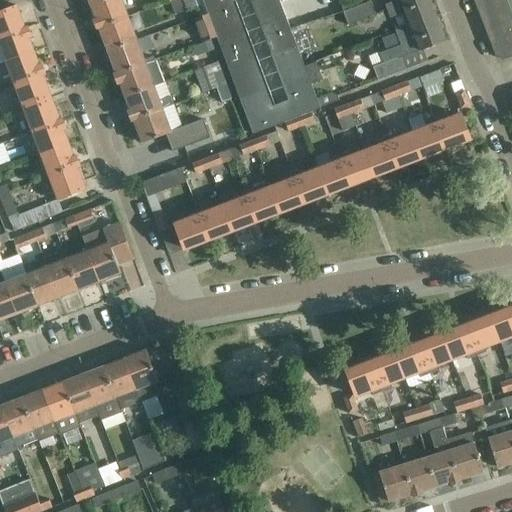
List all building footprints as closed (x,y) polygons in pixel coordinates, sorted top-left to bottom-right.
[(129,18),(122,0),(101,0),(90,4),(96,19),(93,20),(97,29),(100,28),(129,18)] [(198,8),(194,0),(175,0),(170,2),(175,14),(187,9),(188,12),(198,8)] [(240,13),(234,0),(202,0),(207,13),(209,18),(212,24),(240,13)] [(287,22),(279,0),(250,0),(262,31),(287,22)] [(410,25),(434,15),(435,15),(428,0),(398,0),(386,5),(390,14),(404,9),(410,25)] [(473,0),(478,13),(500,5),(507,23),(485,31),(496,57),(502,60),(511,56),(511,10),(508,0),(473,0)] [(375,15),(370,2),(343,12),(348,25),(375,15)] [(0,38),(25,29),(16,6),(0,11),(0,38)] [(214,37),(216,37),(212,24),(209,18),(207,13),(194,18),(202,38),(203,42),(214,37)] [(250,41),(240,13),(212,24),(216,37),(222,52),(250,41)] [(434,15),(410,25),(395,30),(401,46),(380,54),(384,63),(373,67),(378,81),(404,71),(400,60),(445,42),(435,15),(434,15)] [(100,28),(108,50),(137,39),(129,18),(100,28)] [(295,42),(287,22),(262,31),(273,60),(298,51),(295,42)] [(0,38),(0,48),(5,63),(34,52),(29,38),(32,37),(28,28),(25,29),(0,38)] [(108,50),(117,74),(146,63),(142,51),(152,47),(147,35),(137,39),(108,50)] [(218,48),(214,37),(203,42),(192,46),(196,56),(218,48)] [(261,68),(250,41),(222,52),(232,79),(261,68)] [(300,55),(298,51),(273,60),(285,90),(310,81),(304,67),(300,55)] [(34,52),(5,63),(14,86),(45,74),(42,65),(39,66),(34,52)] [(120,83),(125,97),(155,86),(164,82),(156,59),(146,63),(117,74),(114,75),(117,84),(120,83)] [(216,89),(226,85),(218,62),(195,71),(203,93),(216,89)] [(318,82),(320,76),(315,63),(304,67),(310,81),(311,85),(318,82)] [(271,96),(261,68),(232,79),(243,107),(271,96)] [(14,86),(23,109),(51,98),(43,75),(45,74),(14,86)] [(275,106),(271,96),(243,107),(253,134),(320,108),(316,99),(311,85),(310,81),(285,90),(289,101),(275,106)] [(394,86),(398,96),(412,91),(408,81),(394,86)] [(231,99),(226,85),(216,89),(217,90),(190,99),(182,102),(185,110),(219,97),(221,103),(231,99)] [(131,121),(134,120),(173,105),(170,97),(160,101),(155,86),(125,97),(131,111),(128,112),(131,121)] [(385,101),(398,96),(394,86),(381,91),(385,101)] [(470,105),(464,91),(456,94),(461,108),(470,105)] [(332,93),(316,99),(320,108),(339,101),(338,96),(332,93)] [(23,109),(31,132),(63,120),(62,119),(59,121),(51,98),(23,109)] [(360,99),(347,104),(355,126),(351,115),(364,110),(360,99)] [(342,131),(355,126),(347,104),(333,109),(342,131)] [(173,105),(134,120),(143,143),(170,133),(172,132),(164,109),(173,106),(173,105)] [(311,113),(298,118),(301,127),(315,122),(311,113)] [(443,115),(434,119),(445,148),(469,139),(460,115),(445,120),(443,115)] [(288,132),(301,127),(298,118),(285,123),(288,132)] [(422,157),(445,148),(434,119),(425,122),(427,126),(412,132),(422,157)] [(63,120),(31,132),(40,155),(68,144),(63,130),(66,129),(63,120)] [(172,132),(170,133),(177,150),(186,147),(208,139),(208,138),(201,122),(172,132)] [(398,167),(422,157),(412,132),(398,137),(396,132),(386,136),(398,167)] [(265,136),(252,141),(256,151),(269,146),(265,136)] [(365,151),(374,176),(398,167),(386,136),(377,139),(380,145),(365,151)] [(243,156),(256,151),(252,141),(239,146),(243,156)] [(40,155),(49,178),(80,166),(76,157),(74,158),(68,144),(40,155)] [(351,185),(374,176),(365,151),(351,156),(349,150),(339,154),(351,185)] [(205,159),(209,169),(223,164),(219,154),(205,159)] [(317,169),(327,194),(351,185),(339,154),(330,158),(332,163),(317,169)] [(196,174),(209,169),(205,159),(192,164),(196,174)] [(80,166),(49,178),(57,201),(86,190),(77,167),(80,166)] [(186,182),(181,169),(141,184),(146,197),(186,182)] [(303,203),(327,194),(317,169),(304,174),(302,169),(292,172),(303,203)] [(280,212),(303,203),(292,172),(283,176),(285,182),(270,188),(280,212)] [(244,191),(256,221),(280,212),(270,188),(268,182),(255,187),(244,191)] [(0,187),(0,195),(10,192),(7,185),(0,187)] [(219,196),(223,206),(232,230),(256,221),(244,191),(235,195),(234,191),(219,196)] [(18,215),(10,192),(0,195),(0,197),(13,231),(56,214),(52,202),(18,215)] [(209,239),(232,230),(223,206),(210,211),(208,206),(197,210),(209,239)] [(209,239),(197,210),(188,213),(190,219),(175,224),(185,249),(209,239)] [(75,215),(79,225),(87,222),(84,212),(75,215)] [(69,229),(79,225),(75,215),(65,219),(69,229)] [(168,229),(163,215),(154,218),(160,232),(168,229)] [(120,223),(83,237),(85,243),(101,282),(121,274),(117,265),(133,259),(120,223)] [(42,227),(33,231),(37,242),(47,238),(42,227)] [(37,242),(33,231),(13,239),(17,250),(37,242)] [(101,282),(85,243),(64,251),(80,290),(101,282)] [(59,298),(80,290),(64,251),(44,259),(59,298)] [(39,306),(59,298),(44,259),(24,266),(27,274),(39,306)] [(39,306),(27,274),(5,283),(18,314),(39,306)] [(0,320),(18,314),(5,283),(0,284),(0,320)] [(511,336),(511,308),(509,310),(490,317),(499,341),(511,336)] [(490,317),(479,321),(466,326),(477,356),(488,352),(486,346),(499,341),(490,317)] [(477,356),(466,326),(442,335),(452,360),(456,371),(479,362),(477,356)] [(452,360),(442,335),(419,344),(430,374),(439,370),(437,365),(452,360)] [(420,377),(430,374),(419,344),(395,353),(404,378),(418,372),(420,377)] [(156,377),(146,350),(124,359),(141,402),(164,394),(164,393),(165,392),(166,391),(166,390),(167,388),(167,387),(166,385),(165,384),(165,383),(163,382),(162,381),(161,380),(159,380),(157,380),(156,377)] [(404,378),(395,353),(371,362),(382,392),(392,388),(390,383),(404,378)] [(121,410),(141,402),(124,359),(104,367),(121,410)] [(371,362),(352,370),(349,371),(347,372),(356,396),(371,391),(373,395),(382,392),(371,362)] [(121,413),(121,410),(104,367),(83,375),(99,416),(101,420),(121,413)] [(79,424),(99,416),(83,375),(63,382),(80,427),(81,427),(79,424)] [(511,390),(511,379),(500,383),(503,394),(511,390)] [(60,435),(80,427),(63,382),(42,390),(60,435)] [(60,435),(42,390),(22,398),(38,440),(39,442),(59,434),(59,435),(60,435)] [(480,394),(466,399),(470,407),(470,408),(483,404),(480,394)] [(358,410),(352,396),(344,399),(349,413),(358,410)] [(511,396),(502,399),(505,408),(511,405),(511,396)] [(22,398),(1,406),(13,438),(17,448),(38,440),(22,398)] [(470,408),(470,407),(466,399),(454,403),(457,413),(470,408)] [(505,408),(502,399),(486,404),(488,413),(505,408)] [(430,405),(416,409),(420,419),(433,415),(430,405)] [(0,454),(17,448),(13,438),(1,406),(0,406),(0,454)] [(420,419),(416,409),(403,413),(406,423),(420,419)] [(455,414),(441,418),(444,428),(458,423),(455,414)] [(368,434),(362,418),(352,422),(358,437),(368,434)] [(447,438),(444,428),(441,418),(417,425),(420,435),(429,432),(436,455),(427,458),(435,487),(450,482),(451,485),(461,482),(460,479),(447,438)] [(162,452),(148,420),(132,427),(146,460),(144,460),(148,469),(157,465),(153,456),(162,452)] [(208,444),(198,420),(185,425),(195,449),(208,444)] [(511,463),(511,431),(509,420),(486,427),(489,437),(488,438),(497,468),(511,463)] [(420,435),(417,425),(393,433),(396,442),(420,435)] [(469,431),(447,438),(460,479),(483,472),(474,442),(473,443),(469,431)] [(396,442),(393,433),(379,437),(382,446),(396,442)] [(124,439),(112,444),(119,461),(131,456),(124,439)] [(174,466),(179,476),(218,460),(214,450),(174,466)] [(89,467),(75,472),(85,499),(95,495),(93,491),(104,487),(91,455),(86,457),(89,467)] [(118,463),(121,470),(127,468),(131,476),(144,471),(138,455),(118,463)] [(435,487),(427,458),(403,465),(412,494),(413,497),(423,494),(422,491),(435,487)] [(412,494),(403,465),(379,473),(385,490),(377,493),(380,503),(381,504),(412,494)] [(156,485),(179,476),(174,466),(152,475),(156,485)] [(127,468),(121,470),(120,470),(119,471),(122,480),(131,476),(127,468)] [(77,503),(85,499),(75,472),(67,475),(74,493),(73,494),(77,503)] [(138,481),(108,492),(112,502),(142,491),(138,481)] [(35,492),(3,505),(5,511),(41,511),(43,511),(40,502),(35,492)] [(96,509),(112,502),(108,492),(92,499),(96,509)] [(48,499),(40,502),(43,511),(52,508),(48,499)] [(194,510),(194,511),(223,511),(222,509),(220,510),(216,501),(194,510)]
